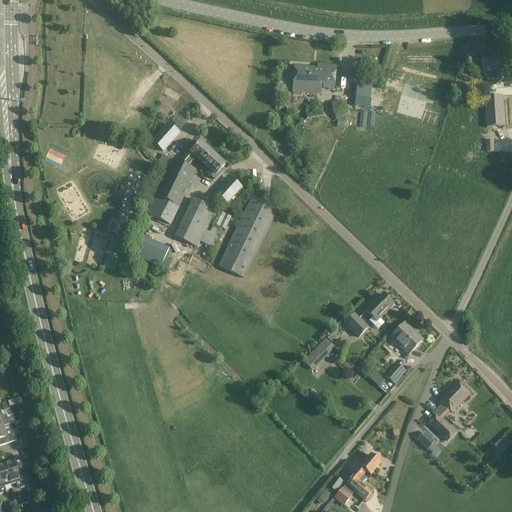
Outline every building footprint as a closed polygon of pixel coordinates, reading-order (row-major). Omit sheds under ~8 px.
[(501,80),(499,60),(485,61),(486,81),(501,80)] [(336,66),(318,65),(318,68),(294,67),(292,93),(302,93),(302,87),(310,87),(309,94),(320,94),(321,89),(334,90),(336,66)] [(496,91),(495,83),(484,84),(484,92),(496,91)] [(357,85),(355,109),(369,110),(372,86),(357,85)] [(504,127),(502,96),(485,98),(487,129),(504,127)] [(349,117),(344,100),(332,103),(336,120),(349,117)] [(323,115),(321,108),(306,112),(308,119),(323,115)] [(178,134),(168,125),(152,143),(162,152),(178,134)] [(183,157),(179,162),(187,167),(196,158),(203,165),(212,154),(200,143),(196,147),(194,146),(183,157)] [(49,153),(64,159),(65,155),(50,149),(49,153)] [(225,166),(212,154),(203,165),(208,169),(210,171),(207,174),(214,180),(222,171),(221,170),(225,166)] [(164,155),(160,163),(169,167),(146,214),(170,226),(197,171),(164,155)] [(240,189),(230,179),(216,195),(226,204),(240,189)] [(278,210),(252,198),(219,267),(244,279),(278,210)] [(197,249),(213,216),(216,218),(219,212),(193,199),(174,237),(197,249)] [(231,218),(219,212),(213,225),(225,230),(231,218)] [(164,259),(169,250),(140,237),(131,255),(160,268),(162,264),(168,267),(170,262),(164,259)] [(106,256),(103,267),(114,270),(117,260),(106,256)] [(383,295),(366,312),(372,319),(369,322),(378,330),(384,323),(380,319),(393,306),(383,295)] [(368,329),(351,312),(341,322),(358,339),(368,329)] [(423,341),(405,324),(391,338),(409,356),(423,341)] [(301,362),(310,372),(335,350),(326,340),(301,362)] [(405,373),(396,364),(385,377),(394,386),(405,373)] [(444,405),(435,414),(437,417),(438,416),(442,420),(451,412),(453,414),(470,395),(461,386),(457,383),(439,401),(444,405)] [(0,429),(3,428),(9,426),(8,420),(6,415),(2,416),(0,411),(0,410),(0,429)] [(437,417),(429,425),(448,442),(456,434),(442,420),(438,416),(437,417)] [(5,433),(3,428),(0,429),(0,446),(11,443),(17,441),(14,432),(11,431),(5,433)] [(433,442),(423,432),(418,438),(427,447),(433,442)] [(504,435),(491,447),(498,455),(511,442),(504,435)] [(364,460),(351,476),(353,477),(358,481),(359,481),(363,476),(366,473),(370,476),(380,464),(372,457),(370,456),(365,461),(364,460)] [(498,462),(492,456),(484,463),(490,469),(498,462)] [(4,464),(11,485),(15,484),(17,488),(20,490),(29,487),(23,469),(18,471),(14,461),(4,464)] [(11,485),(4,464),(0,465),(0,494),(2,494),(1,490),(4,490),(5,487),(11,485)] [(334,476),(327,486),(333,491),(335,493),(343,483),(334,476)] [(346,485),(334,499),(344,507),(348,502),(352,497),(349,494),(352,490),(354,493),(355,493),(364,501),(372,492),(362,484),(364,481),(366,479),(363,476),(359,481),(358,481),(353,477),(346,485)] [(329,497),(322,492),(315,501),(323,507),(330,498),(329,497)] [(36,502),(34,496),(25,499),(27,505),(36,502)]
